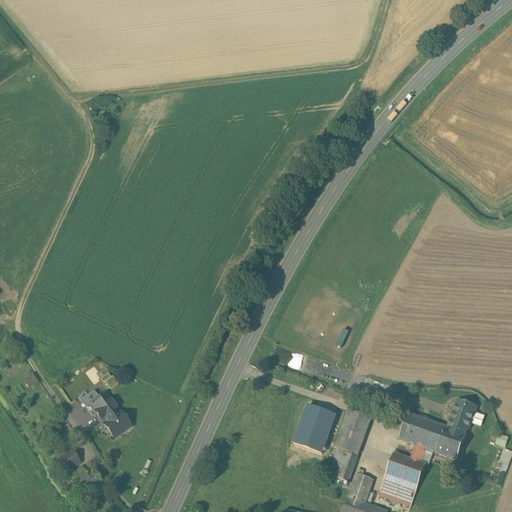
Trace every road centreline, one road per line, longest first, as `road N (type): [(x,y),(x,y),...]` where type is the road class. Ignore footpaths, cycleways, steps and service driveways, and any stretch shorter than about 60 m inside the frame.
road 1 (secondary): [(169,511),(261,317),(326,203),(411,92),(511,0)]
road 2 (track): [(0,12),(84,115),(95,140),(13,328),(48,390)]
road 3 (track): [(77,106),(357,65),(385,0)]
